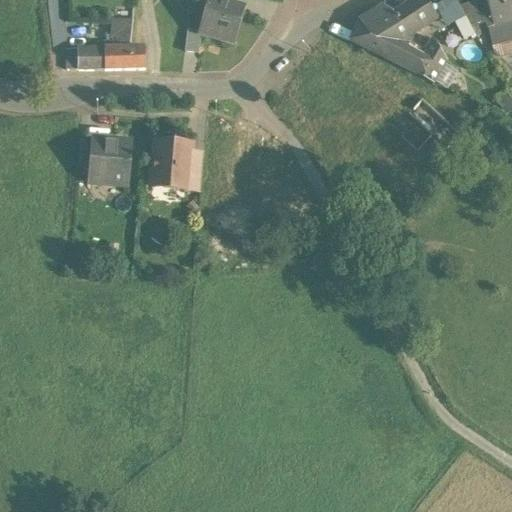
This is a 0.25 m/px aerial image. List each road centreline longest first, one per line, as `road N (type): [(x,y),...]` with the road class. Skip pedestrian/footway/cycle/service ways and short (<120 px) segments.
road 1 (track): [(243,82),(292,146),(444,415),(511,461)]
road 2 (residential): [(0,93),(243,82),(295,25),(371,0)]
